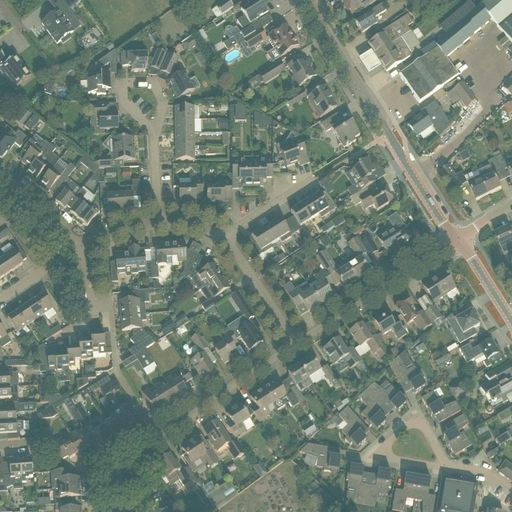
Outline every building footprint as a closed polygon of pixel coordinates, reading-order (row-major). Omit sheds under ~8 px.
[(227,0),(216,8),(221,16),(233,8),(227,0)] [(234,47),(243,41),(247,39),(260,31),(263,29),(257,20),(267,13),(262,5),(262,6),(258,0),(253,0),(246,5),(247,6),(240,11),(244,17),(237,22),(243,32),(239,34),(236,28),(232,30),(231,28),(228,28),(225,30),(224,33),(229,40),(223,44),(227,51),(234,47)] [(364,10),(372,4),(377,0),(343,0),(341,2),(351,15),(362,7),(364,10)] [(448,32),(446,34),(434,44),(424,52),(427,56),(407,70),(399,76),(418,104),(457,77),(445,59),(491,20),(511,44),(511,48),(510,51),(511,54),(511,59),(510,61),(511,62),(511,80),(504,89),(511,97),(511,0),(486,0),(479,7),(448,32)] [(473,0),(470,0),(441,24),(448,32),(479,7),(473,0)] [(74,20),(61,2),(53,8),(57,13),(41,24),(57,45),(60,42),(63,44),(71,38),(69,35),(73,33),(67,25),(74,20)] [(383,5),(363,17),(354,22),(362,34),(370,29),(377,25),(374,20),(387,12),(383,5)] [(216,8),(211,11),(217,19),(221,16),(216,8)] [(368,45),(373,51),(388,42),(386,39),(400,29),(404,36),(410,32),(409,31),(407,27),(413,23),(408,15),(379,34),(380,37),(368,45)] [(274,50),(275,50),(267,55),(272,63),(298,47),(285,27),(268,37),(275,49),(274,50)] [(388,42),(373,51),(386,72),(395,67),(412,56),(402,41),(401,39),(404,36),(400,29),(386,39),(388,42)] [(266,40),(260,31),(247,39),(243,41),(249,50),(266,40)] [(187,53),(197,46),(192,38),(182,44),(187,53)] [(110,43),(105,46),(109,52),(114,48),(110,43)] [(110,75),(100,75),(100,70),(109,64),(115,64),(115,54),(115,51),(95,66),(95,76),(90,76),(90,81),(87,81),(87,94),(96,93),(96,96),(105,95),(105,90),(107,90),(110,90),(110,83),(110,75)] [(121,53),(121,57),(121,67),(130,67),(131,73),(144,72),(147,67),(158,72),(166,54),(157,51),(153,61),(147,58),(146,51),(121,53)] [(16,88),(31,77),(16,59),(8,65),(0,54),(0,64),(1,64),(4,68),(2,70),(16,88)] [(194,79),(187,79),(187,76),(184,76),(183,74),(181,75),(178,70),(174,68),(178,60),(169,56),(161,73),(170,77),(170,76),(172,77),(173,79),(168,82),(173,91),(173,97),(176,97),(178,100),(184,97),(190,97),(190,93),(199,88),(194,79)] [(299,87),(306,83),(315,77),(307,65),(308,64),(306,61),(298,66),(296,62),(288,68),(299,87)] [(264,85),(285,72),(279,63),(259,76),(264,85)] [(254,80),(258,86),(263,83),(259,77),(254,80)] [(453,91),(467,110),(475,101),(462,84),(453,91)] [(325,87),(317,92),(309,97),(322,117),(328,113),(336,108),(328,94),(329,93),(325,87)] [(290,109),(307,98),(302,91),(286,102),(290,109)] [(245,107),(236,103),(236,106),(237,106),(237,114),(245,114),(245,107)] [(451,126),(435,103),(424,111),(425,112),(407,125),(416,138),(431,127),(439,138),(451,126)] [(109,105),(99,106),(93,106),(93,119),(92,119),(90,121),(90,135),(104,135),(104,131),(109,130),(119,130),(118,119),(117,119),(117,114),(109,115),(109,105)] [(175,108),(175,121),(194,121),(193,107),(175,108)] [(24,111),(16,121),(22,126),(30,116),(24,111)] [(254,126),(271,126),(271,120),(254,112),(254,126)] [(351,124),(350,125),(346,119),(340,123),(336,117),(338,115),(321,125),(326,133),(331,130),(343,149),(355,142),(353,140),(359,137),(351,124)] [(194,121),(175,121),(175,134),(194,134),(194,121)] [(229,130),(229,121),(219,121),(219,131),(229,130)] [(57,134),(65,130),(62,123),(53,127),(57,134)] [(27,139),(18,132),(13,138),(4,130),(0,134),(0,158),(1,159),(10,147),(11,148),(15,144),(20,149),(27,139)] [(194,134),(175,134),(175,148),(194,147),(194,134)] [(29,153),(21,163),(29,170),(30,170),(38,160),(42,155),(45,151),(49,146),(45,143),(43,143),(35,136),(31,141),(25,149),(29,153)] [(113,162),(124,161),(134,161),(134,152),(132,153),(131,139),(112,140),(113,162)] [(286,168),(301,163),(298,157),(306,154),(301,140),(287,145),(286,144),(286,143),(277,147),(276,147),(279,153),(279,154),(281,153),(286,168)] [(29,170),(26,174),(35,182),(43,171),(47,175),(38,187),(39,185),(47,175),(51,170),(51,171),(59,161),(52,154),(55,150),(50,145),(49,146),(45,151),(42,155),(38,160),(30,170),(29,170)] [(194,147),(175,148),(175,161),(194,161),(194,147)] [(460,155),(463,162),(470,159),(467,152),(460,155)] [(511,179),(511,158),(504,162),(499,152),(493,155),(495,159),(500,170),(506,167),(511,179)] [(232,179),(239,179),(239,183),(242,183),(242,188),(252,188),(252,158),(238,159),(238,161),(232,161),(232,179)] [(265,178),(272,178),(272,175),(272,168),(272,160),(260,160),(260,158),(252,158),(252,188),(262,187),(262,182),(266,182),(265,178)] [(111,159),(99,159),(99,169),(111,169),(111,159)] [(489,195),(501,189),(494,173),(500,170),(495,159),(488,162),(490,166),(490,167),(491,168),(486,171),(485,169),(478,172),(477,171),(477,172),(480,177),(489,195)] [(90,165),(85,160),(81,165),(86,169),(90,165)] [(347,191),(352,198),(366,189),(375,183),(372,176),(370,177),(369,176),(374,172),(367,160),(357,166),(358,167),(351,172),(358,184),(347,191)] [(61,186),(67,179),(75,169),(70,165),(65,172),(57,165),(60,161),(59,161),(51,171),(51,170),(47,175),(38,187),(44,192),(45,190),(48,193),(56,183),(61,186)] [(453,193),(462,188),(449,167),(441,173),(453,193)] [(480,177),(467,183),(476,201),(489,195),(480,177)] [(61,186),(54,194),(59,198),(55,204),(60,208),(58,209),(62,212),(63,210),(64,211),(66,209),(69,205),(74,199),(69,194),(74,188),(73,185),(67,179),(61,186)] [(190,187),(189,187),(179,187),(179,207),(195,206),(195,199),(203,198),(202,180),(190,180),(190,187)] [(327,180),(320,184),(322,188),(329,184),(327,180)] [(119,195),(120,212),(133,211),(132,199),(140,198),(139,181),(132,182),(132,188),(126,188),(127,195),(119,195)] [(230,190),(230,182),(218,183),(218,188),(206,188),(207,206),(218,206),(218,204),(224,204),(224,200),(231,200),(230,190)] [(120,212),(119,195),(107,196),(106,189),(105,189),(105,183),(99,183),(99,190),(100,199),(106,199),(107,213),(120,212)] [(366,189),(352,198),(349,199),(355,207),(361,203),(365,210),(373,205),(377,211),(393,201),(384,188),(369,197),(368,195),(369,194),(366,189)] [(74,199),(69,205),(74,209),(71,213),(69,214),(73,217),(71,220),(76,224),(88,210),(88,209),(89,207),(90,205),(94,198),(88,193),(86,195),(81,191),(74,199)] [(318,216),(319,215),(321,219),(334,211),(336,209),(325,192),(319,196),(319,195),(309,201),(318,216)] [(300,207),(309,222),(318,216),(309,201),(300,207)] [(88,210),(76,224),(81,227),(83,225),(86,228),(96,216),(99,212),(90,205),(89,207),(88,209),(88,210)] [(399,216),(403,209),(398,206),(394,213),(399,216)] [(289,223),(296,234),(301,230),(300,228),(309,222),(300,207),(290,213),(295,220),(289,223)] [(270,225),(279,240),(282,244),(291,238),(290,237),(291,237),(296,234),(289,223),(284,227),(279,219),(270,225)] [(325,226),(328,231),(333,228),(330,223),(325,226)] [(270,246),(273,251),(270,246),(279,240),(270,225),(261,231),(270,246)] [(323,234),(328,231),(325,226),(320,230),(323,234)] [(361,227),(352,233),(354,237),(364,232),(361,227)] [(377,238),(382,246),(387,254),(395,249),(395,248),(397,246),(401,252),(410,246),(406,240),(411,237),(404,227),(396,233),(393,228),(377,238)] [(507,230),(495,236),(502,250),(505,257),(506,257),(509,255),(510,256),(511,256),(511,239),(507,230)] [(270,246),(261,231),(251,237),(255,244),(250,247),(257,258),(260,263),(265,260),(263,257),(273,251),(270,246)] [(326,236),(319,240),(324,247),(331,243),(326,236)] [(361,244),(364,249),(369,257),(377,252),(372,244),(368,239),(361,244)] [(347,268),(356,281),(368,273),(358,258),(365,254),(356,240),(348,245),(355,255),(343,262),(347,268)] [(184,242),(170,243),(172,266),(177,265),(177,263),(183,263),(184,273),(187,275),(191,268),(197,256),(190,252),(188,257),(186,257),(184,242)] [(158,279),(157,267),(172,266),(170,243),(155,245),(156,260),(151,261),(151,266),(152,280),(158,279)] [(13,251),(4,256),(14,271),(23,265),(22,263),(27,260),(17,245),(11,248),(13,251)] [(146,280),(152,280),(151,266),(145,266),(144,250),(139,250),(139,248),(129,249),(129,253),(131,268),(131,275),(137,275),(137,273),(146,272),(146,275),(145,275),(146,280)] [(315,258),(324,272),(328,278),(337,272),(324,252),(315,258)] [(116,271),(110,271),(111,283),(117,283),(117,275),(125,274),(125,269),(131,268),(129,253),(114,254),(116,271)] [(0,269),(5,277),(14,271),(4,256),(0,259),(0,269)] [(199,292),(221,277),(213,264),(201,272),(199,270),(202,268),(206,260),(197,256),(191,268),(187,275),(190,280),(191,280),(199,292)] [(344,289),(356,281),(347,268),(335,276),(344,289)] [(271,278),(282,282),(285,276),(274,271),(271,278)] [(430,281),(422,286),(428,294),(433,303),(445,295),(449,301),(459,295),(455,289),(447,278),(448,277),(447,275),(446,275),(443,271),(443,272),(436,277),(437,279),(431,282),(430,281)] [(316,282),(308,287),(311,292),(320,305),(331,297),(326,289),(333,285),(328,278),(324,272),(314,278),(316,282)] [(208,285),(200,291),(207,302),(200,307),(204,313),(208,310),(220,303),(216,298),(221,295),(229,289),(221,277),(208,285)] [(173,288),(172,290),(172,294),(177,295),(183,291),(179,283),(178,284),(173,288)] [(306,284),(287,296),(296,308),(302,304),(308,313),(320,305),(311,292),(306,284)] [(129,301),(119,302),(120,317),(127,316),(136,316),(135,309),(140,309),(140,304),(144,304),(148,303),(147,292),(134,293),(135,301),(129,301)] [(34,301),(44,316),(53,309),(43,295),(34,301)] [(431,326),(423,314),(422,312),(417,315),(405,297),(398,302),(399,304),(395,307),(407,325),(413,321),(421,333),(431,326)] [(241,299),(234,303),(237,308),(239,311),(243,317),(247,322),(249,321),(253,318),(246,307),(244,304),(241,299)] [(34,301),(25,307),(35,322),(44,316),(34,301)] [(16,313),(26,328),(35,322),(25,307),(16,313)] [(431,326),(433,329),(446,321),(443,317),(440,319),(433,308),(423,314),(431,326)] [(372,319),(377,327),(382,336),(391,331),(398,341),(406,336),(401,327),(395,319),(390,322),(383,311),(372,319)] [(479,326),(471,312),(456,320),(453,314),(446,320),(451,329),(457,325),(465,341),(475,335),(472,330),(479,326)] [(26,328),(16,313),(7,319),(13,328),(16,334),(26,328)] [(127,316),(120,317),(121,332),(131,331),(137,330),(137,334),(129,340),(134,347),(139,353),(145,350),(148,348),(155,344),(148,336),(147,337),(142,330),(141,322),(146,322),(145,315),(140,315),(136,316),(127,316)] [(184,317),(175,322),(177,330),(188,323),(184,317)] [(235,322),(226,328),(228,329),(228,330),(231,335),(235,341),(241,338),(249,351),(262,342),(251,324),(241,331),(235,322)] [(55,332),(56,335),(61,331),(60,329),(58,326),(53,330),(55,332)] [(362,326),(350,333),(355,342),(360,348),(366,344),(373,355),(376,353),(380,359),(387,354),(383,349),(376,337),(371,340),(367,334),(362,326)] [(0,327),(0,346),(1,349),(11,343),(6,337),(2,330),(0,327)] [(51,338),(56,335),(55,332),(53,330),(48,333),(50,335),(51,338)] [(224,344),(215,350),(218,356),(224,365),(237,356),(232,347),(237,344),(235,341),(231,335),(228,330),(218,336),(224,344)] [(99,356),(111,355),(109,334),(103,335),(103,333),(90,335),(90,341),(91,341),(92,354),(99,353),(99,356)] [(200,353),(207,349),(198,335),(191,340),(200,353)] [(488,335),(476,342),(479,346),(491,339),(488,335)] [(323,350),(328,359),(333,366),(343,360),(350,370),(361,362),(352,348),(346,352),(338,340),(323,350)] [(491,340),(483,345),(472,351),(469,345),(459,350),(467,364),(473,361),(472,358),(475,357),(476,359),(482,355),(485,361),(482,362),(486,369),(503,360),(503,359),(500,360),(497,355),(499,354),(491,340)] [(90,341),(78,342),(78,348),(79,348),(80,361),(87,360),(92,360),(92,354),(91,341),(90,341)] [(148,348),(145,350),(154,364),(157,369),(165,365),(159,355),(164,353),(157,342),(155,344),(148,348)] [(419,346),(414,349),(418,355),(420,355),(424,353),(419,346)] [(66,349),(66,352),(66,355),(67,355),(68,368),(74,367),(74,361),(80,361),(79,348),(78,348),(66,349)] [(395,349),(388,354),(394,362),(398,358),(400,356),(395,349)] [(46,369),(49,368),(47,350),(42,353),(37,356),(44,366),(45,368),(46,369)] [(54,356),(47,350),(49,368),(49,373),(49,375),(62,374),(66,377),(69,377),(68,368),(67,355),(66,355),(66,352),(59,353),(56,353),(54,356)] [(134,356),(137,362),(143,371),(154,364),(145,350),(139,353),(134,356)] [(435,353),(430,356),(434,362),(439,359),(435,353)] [(204,354),(190,363),(202,382),(216,373),(204,354)] [(454,361),(450,354),(444,358),(447,364),(454,361)] [(312,385),(325,376),(330,384),(335,381),(326,367),(321,370),(320,371),(311,358),(299,366),(312,385)] [(393,363),(389,366),(399,384),(406,381),(414,394),(425,388),(421,381),(424,380),(420,373),(418,375),(414,368),(406,372),(400,362),(398,358),(394,362),(393,363)] [(299,366),(287,373),(293,382),(296,387),(290,391),(299,405),(305,402),(300,394),(299,393),(312,385),(299,366)] [(0,388),(10,388),(18,388),(17,374),(12,374),(12,370),(0,371),(0,388)] [(502,403),(503,404),(507,401),(506,400),(511,397),(511,395),(511,394),(511,384),(511,382),(508,384),(504,383),(503,384),(501,381),(503,380),(499,373),(493,376),(491,373),(485,376),(489,384),(480,389),(485,398),(487,397),(491,404),(490,406),(487,406),(485,408),(485,412),(488,413),(491,413),(493,411),(492,408),(502,403)] [(99,382),(96,385),(99,390),(109,383),(111,382),(108,377),(99,382)] [(164,381),(175,399),(187,393),(179,380),(173,384),(169,378),(164,381)] [(88,385),(88,380),(82,380),(76,380),(77,392),(88,385)] [(157,394),(165,406),(175,399),(164,381),(159,385),(154,388),(157,394)] [(275,381),(262,390),(272,405),(277,412),(285,406),(282,402),(281,399),(285,397),(284,395),(280,390),(275,381)] [(114,391),(109,383),(99,390),(103,398),(114,391)] [(459,383),(449,389),(455,400),(465,394),(459,383)] [(366,391),(380,407),(386,402),(396,413),(406,404),(401,399),(403,397),(397,392),(396,393),(391,388),(384,393),(373,384),(366,391)] [(10,388),(0,388),(0,400),(5,400),(5,406),(18,405),(17,396),(17,388),(10,388)] [(272,405),(262,390),(250,398),(257,408),(251,412),(250,409),(249,410),(255,418),(258,423),(270,415),(266,409),(272,405)] [(290,391),(284,395),(285,397),(286,399),(293,409),(299,405),(290,391)] [(375,411),(380,407),(366,391),(359,398),(367,409),(360,415),(366,421),(364,422),(369,428),(371,426),(376,432),(386,423),(375,411)] [(165,406),(157,394),(151,397),(148,392),(143,395),(154,413),(165,406)] [(421,399),(433,419),(438,416),(442,423),(460,412),(455,403),(442,409),(440,406),(442,405),(438,399),(436,400),(433,393),(421,399)] [(58,396),(48,397),(49,409),(52,407),(58,403),(61,401),(58,396)] [(55,411),(60,407),(70,402),(67,398),(61,401),(58,403),(52,407),(55,411)] [(339,401),(334,405),(337,410),(338,412),(344,408),(339,401)] [(116,419),(124,431),(135,424),(132,420),(137,417),(134,411),(129,403),(119,409),(117,406),(111,409),(116,419)] [(0,423),(15,423),(15,415),(18,415),(18,414),(33,413),(36,410),(36,405),(18,405),(5,406),(6,412),(0,412),(0,423)] [(249,421),(245,414),(239,405),(226,414),(232,424),(228,427),(226,425),(231,433),(234,438),(240,435),(238,433),(244,429),(241,426),(249,421)] [(39,421),(49,414),(52,419),(57,415),(55,411),(52,407),(49,409),(38,415),(39,421)] [(100,416),(102,419),(106,425),(105,425),(113,438),(124,431),(116,419),(111,409),(109,407),(105,409),(107,412),(100,416)] [(511,407),(497,416),(501,424),(511,417),(511,407)] [(91,423),(82,409),(76,412),(86,427),(91,423)] [(361,424),(347,409),(338,417),(343,422),(348,428),(341,433),(346,439),(344,441),(349,446),(351,444),(356,450),(366,441),(363,438),(355,429),(361,424)] [(86,427),(76,412),(71,416),(77,425),(80,430),(81,430),(86,427)] [(448,434),(443,437),(454,457),(465,450),(462,443),(467,440),(463,434),(458,437),(456,434),(468,425),(462,416),(444,427),(448,434)] [(334,417),(328,422),(331,425),(337,420),(334,417)] [(106,425),(102,419),(97,423),(91,427),(94,432),(96,436),(102,444),(113,438),(105,425),(106,425)] [(203,431),(209,439),(217,452),(230,443),(222,431),(217,422),(203,431)] [(7,441),(20,440),(19,431),(23,431),(23,423),(15,423),(0,423),(0,435),(7,435),(7,441)] [(77,425),(67,431),(69,435),(80,453),(91,446),(86,438),(84,434),(81,430),(80,430),(77,425)] [(316,431),(307,437),(309,441),(317,433),(316,431)] [(507,434),(495,441),(499,448),(511,440),(507,434)] [(69,435),(53,445),(62,460),(67,457),(69,460),(80,453),(69,435)] [(475,436),(470,438),(476,449),(480,447),(481,446),(476,435),(475,436)] [(181,449),(196,472),(205,466),(207,470),(217,464),(209,451),(204,455),(195,440),(181,449)] [(236,459),(244,453),(236,442),(228,447),(236,459)] [(330,473),(331,471),(338,472),(340,459),(326,457),(327,449),(308,445),(299,454),(317,460),(316,468),(323,469),(323,472),(330,473)] [(495,450),(486,455),(489,460),(498,454),(495,450)] [(467,454),(470,459),(473,460),(476,456),(473,451),(467,454)] [(27,457),(19,458),(22,483),(26,483),(25,479),(32,478),(32,475),(38,474),(37,461),(31,462),(31,458),(27,459),(27,457)] [(169,457),(156,465),(166,479),(171,487),(179,482),(182,487),(187,494),(198,486),(194,479),(187,469),(182,473),(180,470),(175,462),(173,463),(169,457)] [(9,463),(2,464),(3,468),(3,477),(4,485),(6,489),(11,487),(11,484),(17,484),(22,483),(19,458),(12,459),(12,460),(8,460),(9,463)] [(260,480),(267,475),(260,463),(253,467),(260,480)] [(511,467),(505,463),(498,473),(507,480),(511,483),(511,467)] [(347,475),(346,482),(348,482),(346,490),(355,491),(355,506),(364,507),(368,486),(361,485),(363,470),(350,467),(349,475),(347,475)] [(51,473),(52,490),(59,490),(79,489),(79,479),(70,480),(69,472),(51,473)] [(368,486),(364,507),(374,509),(378,495),(387,497),(388,489),(390,490),(392,482),(389,482),(391,474),(378,472),(375,488),(368,486)] [(414,501),(418,479),(405,477),(402,492),(395,491),(391,511),(393,511),(401,511),(406,500),(414,501)] [(430,481),(418,479),(414,501),(422,503),(421,511),(432,511),(435,498),(428,496),(430,481)] [(472,511),(474,503),(476,494),(475,493),(471,487),(471,484),(461,482),(442,479),(435,511),(472,511)] [(238,495),(229,482),(218,490),(206,497),(215,511),(238,495)] [(314,483),(308,487),(312,494),(318,490),(314,483)] [(59,490),(54,490),(55,505),(69,504),(73,504),(72,499),(80,498),(79,489),(59,490)]
